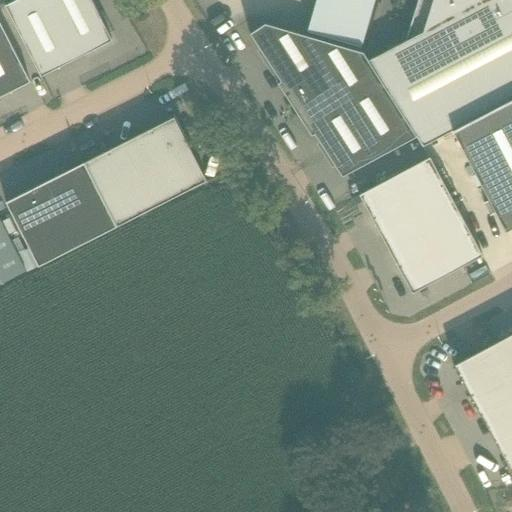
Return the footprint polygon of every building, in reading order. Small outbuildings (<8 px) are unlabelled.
[(41,76),(111,40),(90,0),(15,0),(5,5),(41,76)] [(315,0),(306,31),(360,47),(373,0),(315,0)] [(511,0),(417,0),(405,41),(367,61),(416,138),(422,147),(452,131),(511,99),(511,0)] [(0,97),(30,82),(0,23),(0,97)] [(367,61),(362,53),(264,25),(248,35),(279,83),(276,84),(309,135),(313,132),(341,177),(416,138),(367,61)] [(511,99),(452,131),(506,231),(511,228),(511,99)] [(116,227),(206,181),(173,117),(84,163),(116,227)] [(401,273),(412,293),(429,283),(429,284),(430,284),(482,256),(429,157),(359,195),(401,273),(400,273),(400,274),(401,273)] [(84,163),(5,202),(38,266),(116,227),(84,163)] [(0,285),(26,272),(0,220),(0,285)] [(511,333),(453,365),(511,474),(511,333)] [(374,501),(391,492),(377,464),(360,472),(374,501)]
